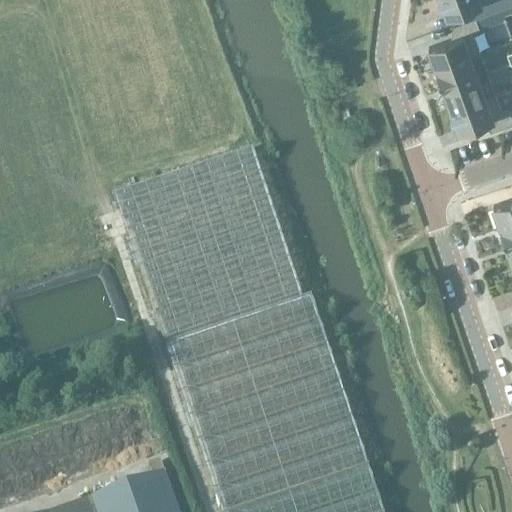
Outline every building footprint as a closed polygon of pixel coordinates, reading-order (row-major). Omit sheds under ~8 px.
[(440,0),(446,15),(486,0),(440,0)] [(435,68),(436,71),(472,58),(480,55),(473,35),(481,32),(475,17),(452,26),(456,37),(428,48),(435,68)] [(414,61),(428,53),(421,38),(406,46),(414,61)] [(472,58),(436,71),(442,90),(443,90),(444,91),(479,78),(472,58)] [(486,98),(479,78),(444,91),(451,111),(486,98)] [(451,111),(458,130),(486,120),(490,131),(511,123),(511,117),(508,108),(501,111),(495,95),(486,98),(451,111)] [(219,511),(382,511),(310,296),(301,299),(252,151),(114,197),(164,345),(219,511)] [(499,227),(511,222),(511,199),(493,206),(499,226),(499,227)] [(506,247),(511,245),(511,222),(499,227),(506,247)] [(152,480),(65,511),(177,511),(165,476),(164,476),(159,462),(148,466),(152,480)]
